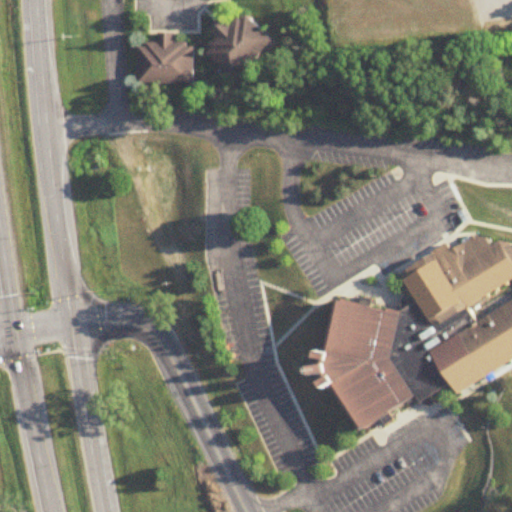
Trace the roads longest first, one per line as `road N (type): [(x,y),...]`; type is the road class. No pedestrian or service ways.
road 1 (primary): [(72,325),(37,0)]
road 2 (primary): [(107,511),(72,325)]
road 3 (primary): [(15,331),(48,511)]
road 4 (residential): [(246,511),(181,379)]
road 5 (residential): [(181,379),(139,323),(72,325)]
